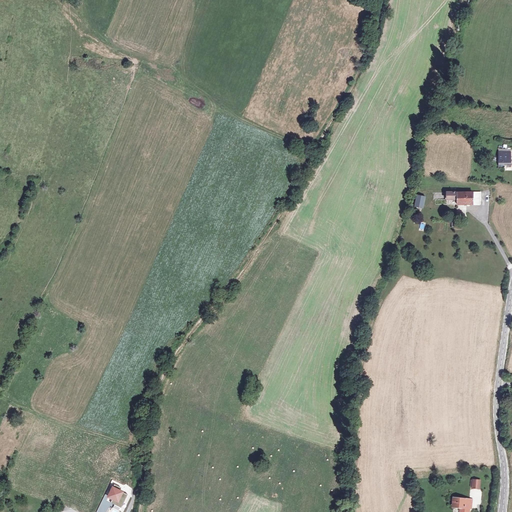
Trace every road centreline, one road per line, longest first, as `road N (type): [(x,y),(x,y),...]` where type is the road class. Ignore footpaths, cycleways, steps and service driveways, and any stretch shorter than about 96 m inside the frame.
road 1 (track): [(139,511),(145,425),(158,386),(289,199),(357,73),(383,0)]
road 2 (tertiary): [(502,511),(498,383),(511,289)]
road 3 (track): [(142,449),(0,398)]
